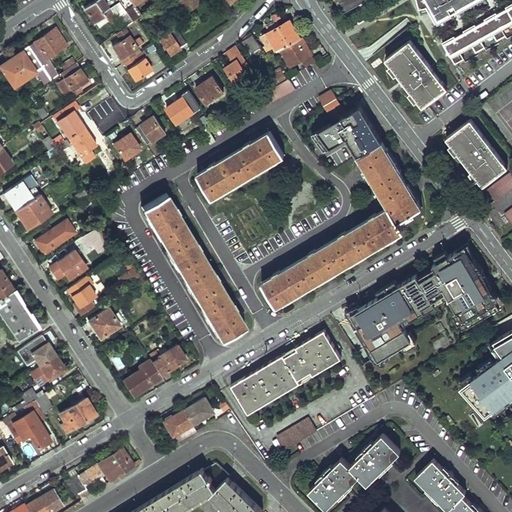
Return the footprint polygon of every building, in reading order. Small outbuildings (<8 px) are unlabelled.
[(134,21),(121,1),(111,8),(104,0),(94,0),(86,6),(96,22),(107,14),(111,19),(116,16),(124,28),(126,27),(134,21)] [(120,0),(121,1),(134,21),(144,14),(135,2),(138,0),(120,0)] [(203,3),(200,0),(178,0),(189,13),(203,3)] [(336,0),(344,13),(368,0),(336,0)] [(428,0),(440,20),(475,0),(428,0)] [(511,4),(448,41),(459,61),(468,56),(464,48),(475,41),(480,50),(489,45),(484,36),(496,30),(501,38),(510,33),(505,25),(511,20),(511,4)] [(276,42),(281,50),(283,49),(303,38),(292,20),(265,36),(270,46),(276,42)] [(30,44),(43,65),(51,78),(58,73),(50,61),(47,57),(67,43),(56,26),(30,44)] [(115,46),(126,62),(138,54),(142,51),(139,46),(135,40),(126,27),(124,28),(119,32),(124,40),(115,46)] [(161,38),(171,53),(188,42),(177,27),(161,38)] [(244,42),(254,55),(263,48),(254,34),(244,42)] [(135,40),(139,46),(145,42),(141,35),(135,40)] [(283,49),(293,66),(315,54),(305,37),(303,38),(283,49)] [(424,107),(448,88),(412,42),(389,60),(424,107)] [(1,64),(15,85),(36,70),(45,82),(51,78),(43,65),(30,44),(1,64)] [(227,67),(237,82),(249,75),(246,71),(251,67),(237,46),(228,52),(235,62),(227,67)] [(126,62),(137,80),(154,69),(146,57),(141,60),(138,54),(126,62)] [(318,61),(314,54),(305,59),(309,66),(318,61)] [(61,71),(73,87),(88,78),(77,61),(61,71)] [(269,76),(276,86),(290,78),(282,67),(269,76)] [(197,87),(208,103),(224,92),(214,76),(197,87)] [(276,86),(262,94),(269,106),(298,89),(291,77),(290,78),(276,86)] [(319,96),(324,104),(337,97),(332,88),(319,96)] [(168,107),(179,123),(195,112),(185,95),(168,107)] [(54,113),(70,137),(86,125),(76,110),(80,107),(75,100),(54,113)] [(382,137),(362,103),(352,109),(355,113),(334,126),(332,122),(315,133),(324,148),(348,134),(359,152),(382,137)] [(137,127),(148,144),(166,132),(155,116),(137,127)] [(40,131),(45,128),(41,122),(40,121),(35,124),(40,131)] [(473,121),(449,139),(485,186),(509,168),(473,121)] [(97,143),(86,125),(70,137),(81,154),(97,143)] [(199,172),(213,196),(285,153),(271,130),(199,172)] [(114,143),(126,159),(136,152),(133,147),(138,144),(130,133),(114,143)] [(50,149),(56,145),(53,139),(49,134),(43,138),(50,149)] [(56,145),(57,146),(65,140),(61,134),(53,139),(56,145)] [(59,149),(61,152),(72,144),(67,138),(65,140),(57,146),(59,149)] [(263,281),(278,305),(403,229),(401,225),(414,217),(411,212),(422,206),(382,140),(360,153),(359,152),(389,205),(263,281)] [(0,171),(17,160),(5,144),(0,147),(0,171)] [(45,152),(49,157),(59,149),(57,146),(56,145),(50,149),(45,152)] [(148,148),(140,153),(145,163),(153,159),(148,148)] [(58,162),(66,173),(72,169),(65,158),(58,162)] [(511,189),(511,172),(488,191),(496,201),(511,189)] [(4,192),(15,208),(40,191),(35,184),(37,182),(31,174),(4,192)] [(85,188),(74,195),(79,202),(88,195),(90,194),(85,188)] [(52,210),(40,191),(15,208),(28,227),(52,210)] [(142,206),(222,338),(246,324),(166,192),(142,206)] [(77,203),(81,209),(92,202),(90,198),(88,195),(79,202),(77,203)] [(91,221),(95,225),(102,221),(98,216),(91,221)] [(36,240),(45,252),(76,231),(67,219),(36,240)] [(105,223),(92,231),(82,238),(88,246),(92,244),(97,241),(103,249),(103,248),(116,241),(105,223)] [(103,249),(97,241),(92,244),(98,252),(103,249)] [(52,265),(60,277),(68,272),(71,277),(90,265),(78,248),(52,265)] [(420,273),(354,311),(381,357),(414,338),(403,319),(411,315),(413,318),(427,310),(425,306),(449,293),(469,327),(502,308),(490,287),(488,287),(484,280),(486,280),(467,248),(462,251),(461,249),(436,264),(438,267),(421,276),(420,273)] [(123,252),(116,257),(120,263),(127,259),(123,252)] [(136,267),(119,278),(125,286),(141,275),(136,267)] [(0,297),(13,289),(0,268),(0,297)] [(88,275),(80,280),(84,286),(88,283),(90,285),(93,283),(88,275)] [(133,283),(137,288),(144,283),(140,278),(133,283)] [(80,280),(68,289),(76,301),(80,307),(91,299),(97,296),(90,285),(88,283),(84,286),(80,280)] [(0,297),(0,311),(18,340),(38,327),(13,289),(0,297)] [(76,301),(74,303),(82,315),(95,306),(91,299),(80,307),(76,301)] [(89,320),(100,337),(120,324),(108,307),(89,320)] [(233,383),(250,412),(342,357),(326,328),(233,383)] [(506,354),(462,385),(487,413),(511,395),(511,330),(497,340),(506,354)] [(16,351),(26,365),(36,358),(41,365),(56,355),(41,334),(16,351)] [(150,359),(162,376),(185,360),(176,346),(161,356),(157,351),(149,357),(150,359)] [(31,372),(39,385),(65,367),(56,355),(41,365),(31,372)] [(124,380),(134,395),(159,378),(161,381),(163,379),(162,376),(150,359),(134,369),(136,372),(124,380)] [(32,386),(20,393),(26,404),(29,402),(35,399),(38,396),(32,386)] [(43,412),(45,411),(53,406),(44,391),(38,396),(35,399),(43,412)] [(59,422),(65,432),(97,412),(86,394),(57,411),(62,421),(59,422)] [(184,411),(193,425),(213,412),(204,398),(184,411)] [(6,425),(17,443),(29,435),(38,448),(52,439),(41,420),(48,415),(45,411),(43,412),(35,399),(29,402),(33,407),(18,416),(14,411),(2,418),(6,425)] [(225,410),(230,407),(225,401),(220,404),(225,410)] [(193,425),(184,411),(165,423),(173,437),(176,435),(193,425)] [(310,416),(278,435),(286,448),(318,429),(310,416)] [(176,435),(179,440),(197,430),(193,425),(176,435)] [(309,489),(327,506),(345,489),(360,474),(368,482),(385,466),(401,450),(384,432),(367,448),(351,464),(343,456),(309,489)] [(0,466),(12,459),(4,445),(0,446),(0,466)] [(69,478),(78,493),(85,488),(84,487),(106,473),(110,481),(134,466),(131,462),(122,448),(78,476),(76,474),(69,478)] [(446,511),(447,511),(481,511),(463,494),(466,490),(434,458),(417,475),(436,495),(449,508),(446,511)] [(131,511),(178,511),(212,491),(233,511),(261,511),(265,509),(230,474),(232,472),(217,462),(204,469),(203,467),(131,511)] [(62,482),(71,497),(78,493),(69,478),(62,482)] [(26,505),(30,511),(51,511),(62,505),(53,488),(26,505)] [(9,511),(30,511),(26,505),(25,503),(9,511)]
